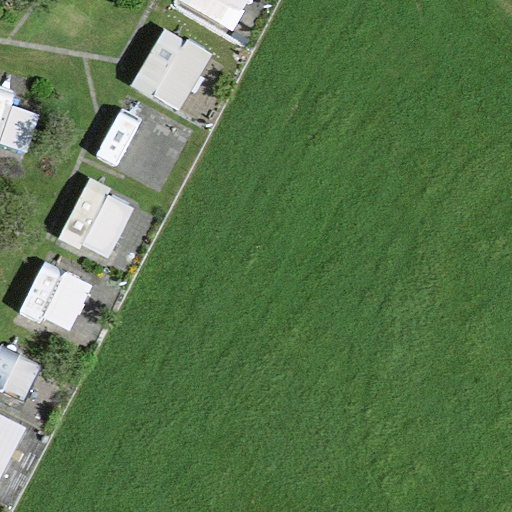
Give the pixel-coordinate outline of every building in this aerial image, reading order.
[(184,0),(236,28),(251,0),(184,0)] [(136,83),(183,111),(218,53),(170,25),(136,83)] [(0,97),(0,144),(31,151),(41,107),(0,97)] [(115,258),(141,199),(91,178),(65,236),(115,258)] [(25,309),(74,332),(98,281),(49,258),(25,309)] [(0,385),(29,395),(42,359),(2,345),(0,350),(0,385)] [(0,486),(30,425),(0,410),(0,486)]
